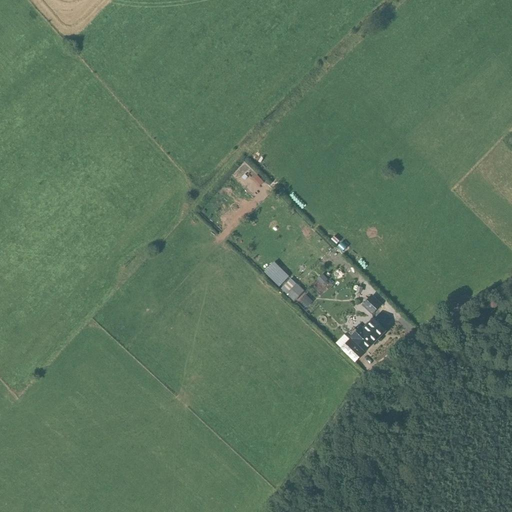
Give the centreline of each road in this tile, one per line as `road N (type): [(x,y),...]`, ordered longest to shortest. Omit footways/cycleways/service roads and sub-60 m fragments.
road 1 (unclassified): [(511,284),(412,338),(367,374)]
road 2 (track): [(367,374),(268,511)]
